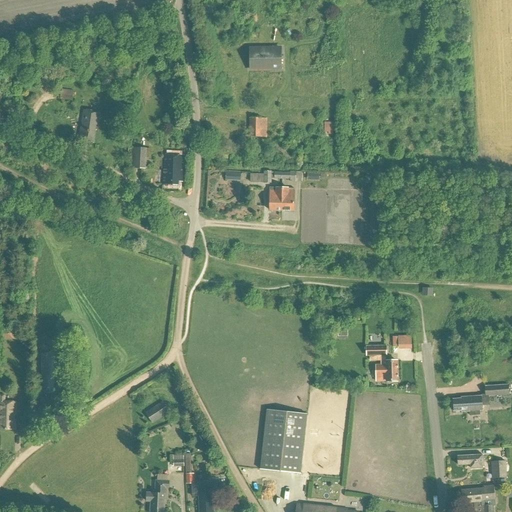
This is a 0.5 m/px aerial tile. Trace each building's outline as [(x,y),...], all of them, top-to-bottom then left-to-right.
[(251,50),(251,71),(281,70),(280,49),(251,50)] [(61,90),(60,99),(72,100),(73,91),(61,90)] [(101,115),(83,112),(81,127),(82,128),(82,130),(80,130),(78,142),(93,144),(94,140),(96,140),(98,133),(95,132),(96,126),(99,127),(101,115)] [(262,137),(263,119),(249,119),(249,137),(262,137)] [(324,135),(333,135),(333,123),(325,123),(324,135)] [(132,148),(131,169),(146,170),(147,149),(132,148)] [(183,156),(165,156),(164,187),(179,188),(179,185),(182,185),(183,178),(179,178),(180,170),(183,170),(183,156)] [(290,173),(281,173),(281,180),(282,180),(281,179),(290,179),(290,182),(302,182),(302,172),(296,172),(296,171),(290,171),(290,173)] [(228,172),(227,181),(239,182),(240,173),(228,172)] [(271,212),(283,212),(283,190),(277,190),(276,192),(271,192),(271,212)] [(283,190),(283,212),(295,213),(296,193),(290,193),(290,191),(283,190)] [(0,327),(0,339),(17,339),(16,327),(0,327)] [(411,336),(393,337),(393,347),(398,347),(399,350),(412,349),(411,336)] [(378,382),(397,382),(397,362),(385,362),(385,356),(387,356),(387,346),(366,346),(366,357),(369,356),(370,361),(380,361),(380,365),(378,365),(378,382)] [(69,393),(69,354),(41,354),(42,393),(69,393)] [(489,406),(489,396),(509,395),(508,384),(484,386),(485,394),(480,395),(480,397),(463,398),(463,399),(455,400),(456,411),(464,411),(464,412),(471,412),(471,416),(481,415),(481,411),(484,411),(483,406),(489,406)] [(0,394),(0,429),(16,430),(16,416),(17,416),(18,402),(6,401),(6,395),(0,394)] [(153,424),(171,414),(164,403),(147,413),(153,424)] [(303,474),(309,415),(269,410),(263,470),(303,474)] [(216,452),(206,457),(211,466),(220,460),(216,452)] [(185,454),(186,491),(194,491),(194,474),(191,474),(190,454),(185,454)] [(173,467),(184,467),(183,455),(173,456),(173,460),(173,467)] [(486,467),(485,455),(459,456),(460,465),(471,465),(471,468),(486,467)] [(507,478),(505,461),(491,462),(492,478),(507,478)] [(170,481),(156,481),(156,494),(147,493),(147,502),(152,502),(151,511),(164,511),(166,495),(167,495),(167,489),(169,489),(170,481)] [(496,501),(495,486),(485,487),(485,489),(463,490),(464,503),(496,501)] [(213,511),(212,493),(199,493),(200,511),(213,511)]
